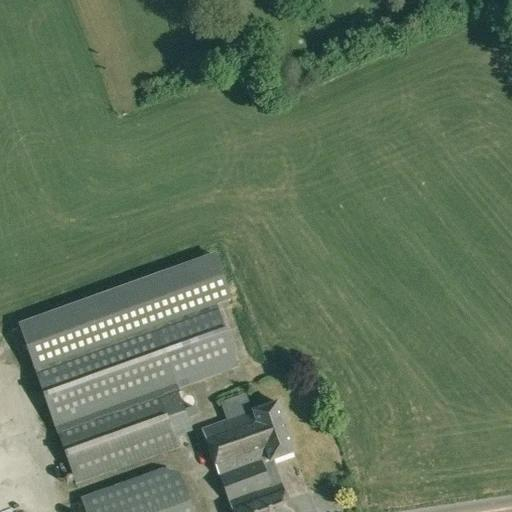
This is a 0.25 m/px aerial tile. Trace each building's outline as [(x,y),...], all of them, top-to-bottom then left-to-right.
[(191,430),(187,418),(197,414),(194,407),(184,410),(175,385),(235,363),(213,303),(228,297),(218,270),(24,340),(75,483),(176,447),(173,437),(191,430)] [(228,501),(232,511),(291,511),(272,460),(294,453),(277,403),(252,411),(252,412),(202,430),(219,477),(219,476),(229,501),(228,501)] [(81,509),(81,511),(190,511),(177,475),(81,509)] [(340,482),(312,484),(313,505),(342,503),(340,482)] [(11,511),(5,495),(0,497),(0,511),(11,511)]
